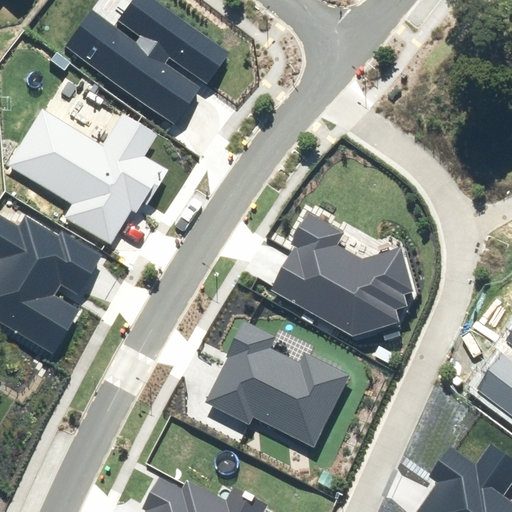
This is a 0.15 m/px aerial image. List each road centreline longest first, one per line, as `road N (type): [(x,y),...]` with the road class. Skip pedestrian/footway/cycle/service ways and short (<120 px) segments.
road 1 (residential): [(317,98),(401,142),(472,210),(479,235),(479,274),(377,511)]
road 2 (residential): [(60,511),(192,266),(317,98)]
